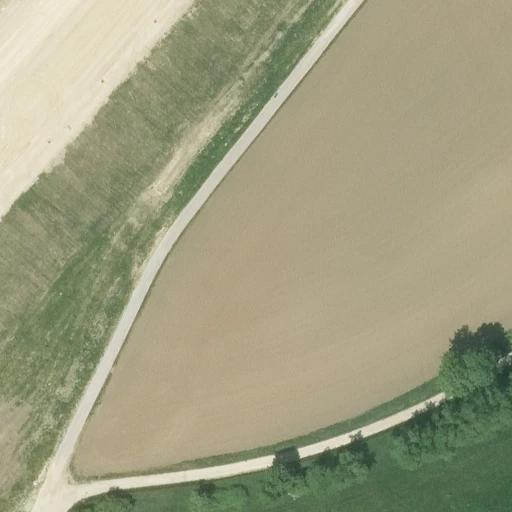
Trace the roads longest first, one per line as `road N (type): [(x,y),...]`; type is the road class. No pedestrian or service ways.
road 1 (track): [(356,0),(164,248),(47,493)]
road 2 (track): [(47,493),(228,471),(354,439),(511,354)]
road 3 (motorway): [(0,146),(129,0)]
